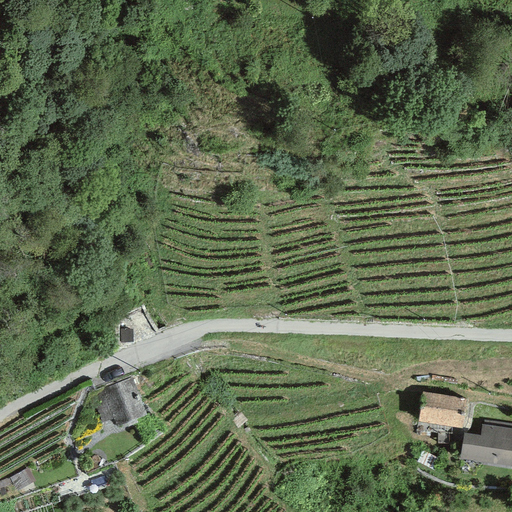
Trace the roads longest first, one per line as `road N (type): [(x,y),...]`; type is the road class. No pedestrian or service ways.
road 1 (unclassified): [(511,335),(204,327),(0,414)]
road 2 (track): [(511,361),(410,373),(244,412),(161,493)]
